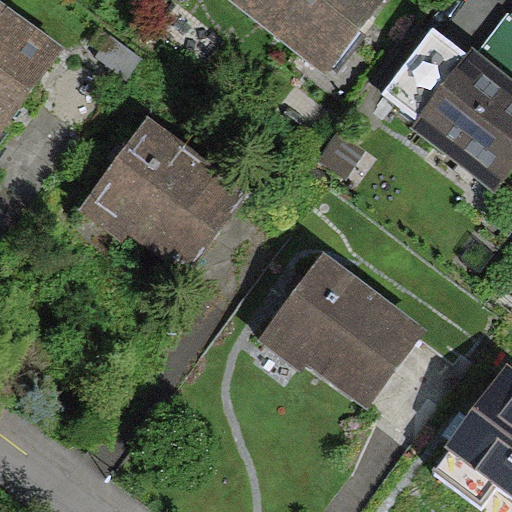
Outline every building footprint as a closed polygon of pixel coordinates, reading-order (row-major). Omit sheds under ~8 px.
[(0,0),(0,117),(58,41),(2,0),(0,0)] [(382,0),(210,0),(318,83),(382,0)] [(511,170),(511,78),(482,55),(453,91),(424,68),(390,110),(493,194),(511,170)] [(251,192),(148,116),(84,202),(186,278),(251,192)] [(429,331),(328,256),(271,332),(372,407),(429,331)] [(511,511),(511,356),(504,350),(423,452),(500,511),(511,511)]
